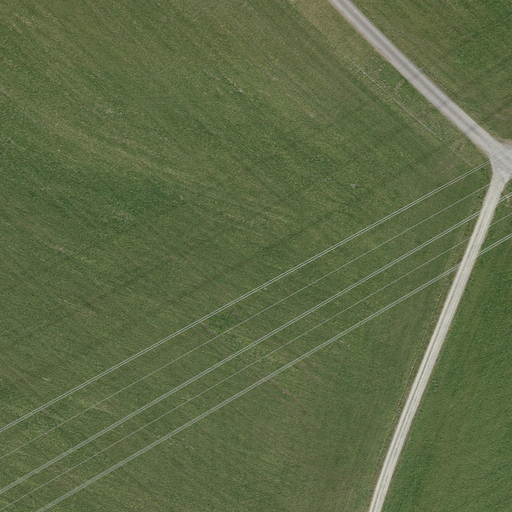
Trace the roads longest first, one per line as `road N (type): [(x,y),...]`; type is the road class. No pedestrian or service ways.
road 1 (track): [(511,162),(375,511)]
road 2 (track): [(338,0),(511,167)]
